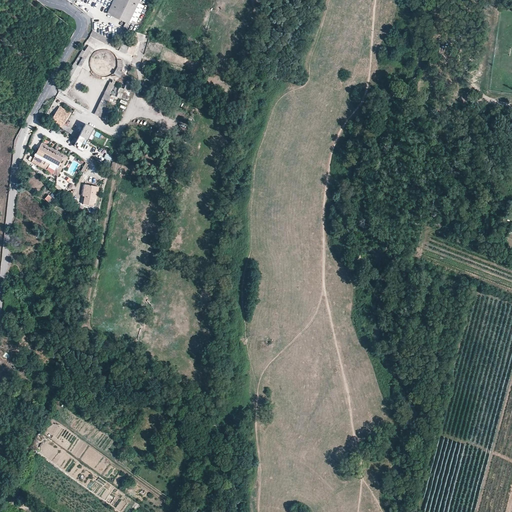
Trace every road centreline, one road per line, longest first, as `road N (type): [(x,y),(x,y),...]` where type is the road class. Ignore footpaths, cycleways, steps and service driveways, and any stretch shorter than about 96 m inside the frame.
road 1 (residential): [(63,6),(80,32),(22,133),(12,190)]
road 2 (unclassified): [(12,190),(0,310)]
